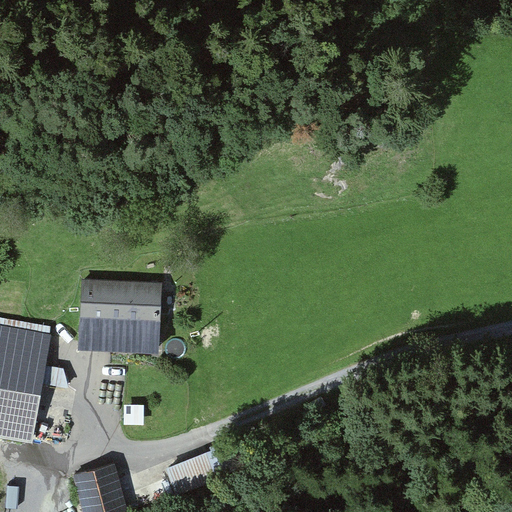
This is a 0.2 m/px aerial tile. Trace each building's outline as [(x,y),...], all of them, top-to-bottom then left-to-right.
[(162,286),(88,285),(87,348),(161,348),(162,286)] [(0,434),(29,439),(46,336),(0,328),(0,434)] [(216,448),(167,468),(178,493),(227,473),(216,448)] [(114,465),(77,473),(85,511),(122,511),(125,511),(114,465)] [(42,489),(46,511),(73,511),(67,484),(42,489)]
